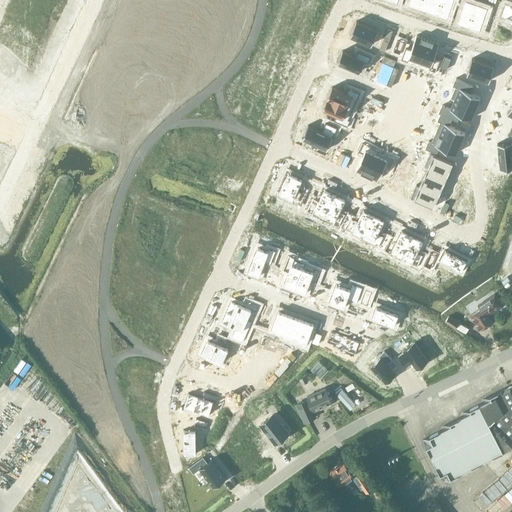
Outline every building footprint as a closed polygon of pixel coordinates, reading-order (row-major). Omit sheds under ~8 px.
[(0,0),(0,2),(4,4),(2,10),(12,14),(14,8),(8,6),(10,0),(0,0)] [(56,0),(55,4),(64,8),(66,3),(78,8),(81,0),(56,0)] [(409,0),(408,5),(418,9),(420,0),(409,0)] [(420,0),(418,9),(428,12),(432,0),(420,0)] [(432,0),(428,12),(438,15),(443,0),(432,0)] [(443,0),(438,15),(448,19),(454,0),(443,0)] [(465,0),(458,0),(455,10),(461,12),(457,24),(469,27),(477,4),(465,0)] [(511,0),(506,0),(501,15),(511,19),(511,21),(511,0)] [(477,4),(469,27),(480,31),(484,20),(490,22),(494,9),(477,4)] [(49,18),(45,29),(63,37),(67,27),(56,21),(58,16),(49,12),(47,17),(49,18)] [(357,20),(350,35),(371,44),(378,30),(357,20)] [(37,38),(35,43),(44,47),(46,42),(58,47),(63,37),(45,29),(40,39),(37,38)] [(406,47),(401,58),(408,61),(409,59),(419,62),(428,39),(417,35),(412,49),(406,47)] [(398,39),(394,50),(400,53),(404,41),(398,39)] [(428,39),(419,62),(420,63),(421,60),(431,64),(429,69),(435,71),(440,59),(434,57),(439,43),(428,39)] [(343,50),(338,62),(360,71),(365,61),(368,62),(371,56),(358,50),(355,56),(343,50)] [(29,52),(27,58),(32,60),(28,70),(46,79),(50,69),(36,62),(38,57),(29,52)] [(445,55),(440,67),(447,69),(451,57),(445,55)] [(472,58),(467,73),(489,81),(494,66),(472,58)] [(18,78),(15,83),(24,87),(27,82),(41,89),(46,79),(28,70),(23,80),(18,78)] [(388,71),(385,77),(393,80),(395,75),(388,71)] [(456,86),(451,96),(476,107),(480,96),(470,92),(473,85),(456,77),(453,85),(456,86)] [(332,87),(328,98),(353,109),(360,92),(349,87),(346,93),(332,87)] [(442,105),(439,112),(441,113),(452,118),(458,120),(461,113),(471,118),(476,107),(451,96),(451,97),(455,98),(450,108),(442,105)] [(328,98),(323,108),(337,114),(334,120),(347,126),(350,120),(348,119),(353,109),(328,98)] [(440,121),(436,132),(460,142),(465,131),(449,124),(452,118),(441,113),(438,120),(440,121)] [(303,138),(302,139),(327,150),(333,137),(337,127),(326,122),(322,131),(308,125),(308,126),(303,138)] [(420,125),(417,132),(422,135),(426,127),(420,125)] [(429,140),(425,148),(437,153),(440,146),(456,153),(460,142),(436,132),(431,142),(429,140)] [(498,143),(497,143),(500,167),(500,168),(501,168),(501,167),(511,165),(511,141),(511,142),(498,144),(498,143)] [(363,156),(356,169),(367,174),(379,150),(362,142),(357,153),(363,156)] [(0,144),(0,157),(8,161),(12,151),(0,144)] [(379,150),(367,174),(378,179),(384,166),(390,169),(395,157),(389,154),(387,159),(377,154),(379,150)] [(431,152),(425,165),(447,175),(453,162),(431,152)] [(428,167),(423,176),(443,185),(447,175),(425,165),(428,167)] [(288,172),(278,192),(298,202),(304,191),(298,188),(303,178),(288,172)] [(417,184),(416,185),(439,195),(443,185),(423,176),(419,185),(417,184)] [(416,185),(411,197),(433,207),(439,195),(416,185)] [(313,197),(307,210),(313,213),(323,218),(335,193),(325,188),(319,200),(313,197)] [(335,193),(323,218),(333,223),(339,226),(345,213),(340,211),(346,199),(335,193)] [(352,217),(346,229),(352,231),(351,233),(362,238),(374,214),(363,208),(358,220),(352,217)] [(374,214),(362,238),(378,246),(383,235),(378,232),(385,219),(374,214)] [(391,238),(385,249),(391,252),(390,253),(401,259),(413,234),(402,229),(396,241),(391,238)] [(413,234),(401,259),(403,255),(412,260),(411,262),(417,265),(423,254),(417,251),(423,240),(413,234)] [(258,246),(248,271),(260,276),(265,262),(271,264),(276,250),(269,248),(269,250),(258,246)] [(446,248),(440,259),(461,271),(467,260),(446,248)] [(431,252),(424,265),(430,267),(437,254),(431,252)] [(289,254),(283,270),(288,272),(284,284),(295,288),(305,263),(294,259),(295,257),(289,254)] [(305,263),(295,288),(306,293),(311,280),(316,283),(321,271),(315,268),(313,271),(303,267),(305,263)] [(336,283),(330,301),(345,307),(348,298),(357,301),(363,287),(352,283),(351,288),(336,283)] [(366,289),(361,303),(367,305),(372,291),(366,289)] [(480,329),(486,326),(493,321),(488,314),(501,306),(493,294),(478,305),(480,308),(470,315),(479,330),(480,329)] [(231,300),(227,310),(252,321),(248,319),(252,309),(256,311),(259,305),(248,300),(245,305),(231,300)] [(376,305),(372,317),(395,325),(399,314),(376,305)] [(279,309),(271,329),(284,334),(291,314),(279,309)] [(227,310),(222,321),(236,327),(232,336),(244,341),(252,321),(227,310)] [(284,334),(283,337),(294,341),(303,318),(291,314),(284,334)] [(445,322),(455,328),(459,323),(449,316),(445,322)] [(303,318),(294,341),(306,346),(315,323),(303,318)] [(438,327),(425,336),(440,356),(447,351),(447,350),(457,342),(448,331),(443,334),(438,327)] [(331,331),(327,342),(333,344),(333,346),(340,349),(339,351),(354,356),(360,341),(331,331)] [(208,339),(201,353),(222,363),(232,343),(220,338),(218,343),(208,339)] [(404,351),(400,355),(407,365),(412,362),(416,368),(428,359),(415,342),(404,350),(404,351)] [(381,357),(371,366),(385,382),(388,379),(389,381),(395,375),(394,374),(395,372),(389,366),(388,364),(393,359),(385,350),(379,356),(381,357)] [(442,430),(421,441),(443,481),(511,446),(511,384),(507,387),(481,400),(482,402),(461,413),(462,416),(441,427),(442,430)] [(325,389),(315,393),(307,397),(308,399),(296,405),(304,422),(316,417),(313,411),(331,402),(325,389)] [(183,406),(183,407),(209,415),(213,402),(216,403),(218,396),(204,392),(202,397),(188,393),(188,394),(184,406),(183,406)] [(269,424),(264,428),(275,442),(288,432),(274,414),(266,420),(269,424)] [(196,418),(194,425),(206,429),(208,422),(196,418)] [(196,429),(184,430),(184,454),(197,453),(196,429)] [(203,456),(189,467),(192,471),(194,473),(200,469),(214,487),(227,477),(212,458),(207,462),(203,456)] [(343,462),(329,472),(340,487),(352,478),(360,491),(363,489),(365,493),(372,488),(361,472),(356,476),(351,469),(348,470),(343,462)] [(381,502),(388,497),(381,486),(374,491),(381,502)] [(418,511),(442,511),(433,500),(418,511)]
